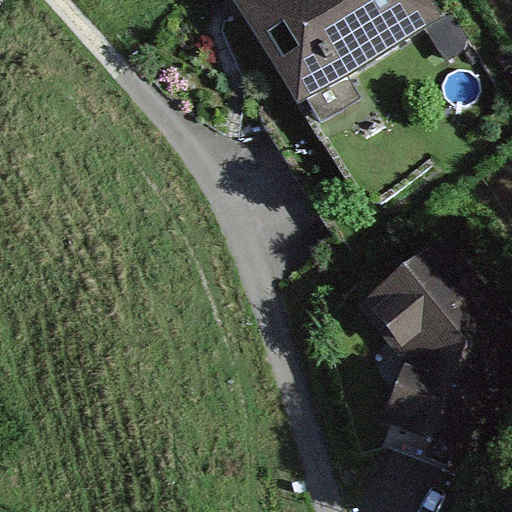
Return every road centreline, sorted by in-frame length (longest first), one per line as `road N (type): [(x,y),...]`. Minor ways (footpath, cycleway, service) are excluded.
road 1 (residential): [(217,169),(260,243),(331,511)]
road 2 (track): [(61,0),(217,169)]
